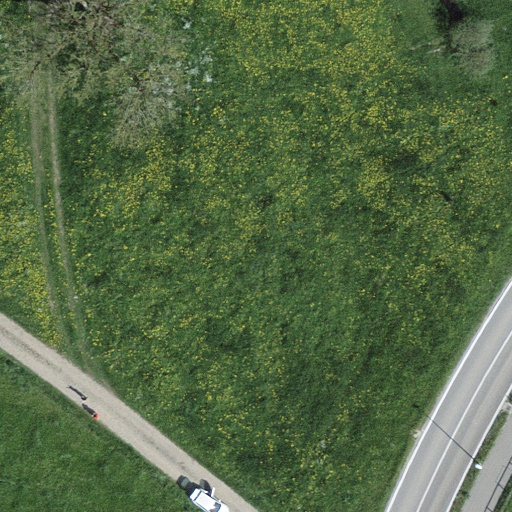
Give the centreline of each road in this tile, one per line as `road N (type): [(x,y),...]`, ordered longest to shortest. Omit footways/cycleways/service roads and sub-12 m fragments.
road 1 (track): [(69,380),(29,299),(10,223),(52,0)]
road 2 (track): [(0,328),(232,511)]
road 3 (secondary): [(422,511),(474,399),(511,345)]
